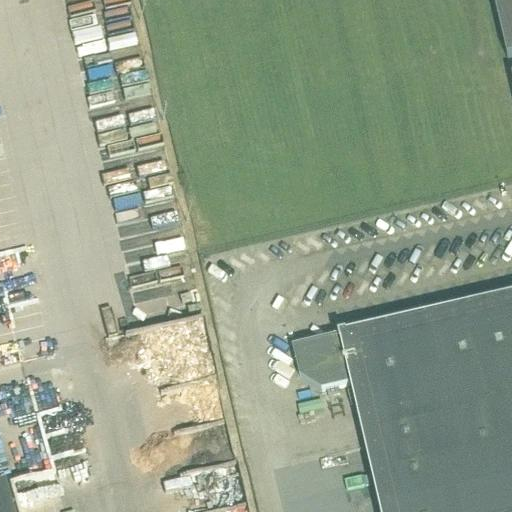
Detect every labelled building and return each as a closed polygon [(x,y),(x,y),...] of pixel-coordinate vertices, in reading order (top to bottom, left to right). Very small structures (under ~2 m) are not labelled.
[(511,0),(492,0),(507,63),(511,61),(511,0)] [(414,285),(426,266),(418,261),(405,280),(414,285)] [(376,269),(371,282),(350,275),(346,286),(353,289),(348,303),(367,309),(372,297),(385,301),(394,275),(376,269)] [(511,511),(511,301),(341,341),(341,340),(339,340),(339,341),(293,352),(300,382),(323,396),(351,389),(379,511),(511,511)] [(51,382),(45,362),(25,368),(31,388),(51,382)] [(309,405),(296,428),(304,433),(317,410),(309,405)] [(0,511),(9,511),(2,488),(0,488),(0,511)]
